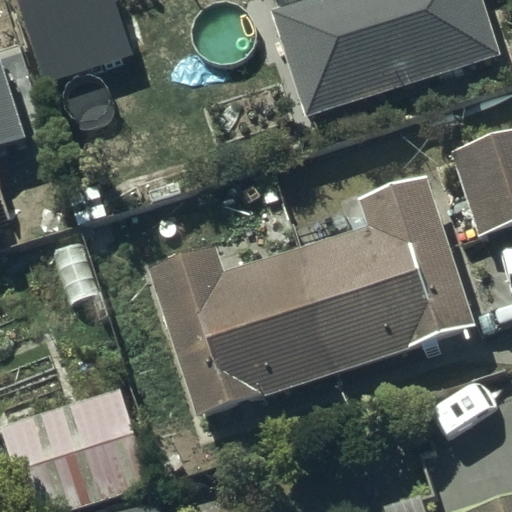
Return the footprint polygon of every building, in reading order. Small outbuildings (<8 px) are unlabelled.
[(111,0),(13,0),(40,88),(130,61),(111,0)] [(270,19),(303,124),(499,62),(479,0),(273,0),(278,16),(270,19)] [(0,234),(1,235),(0,230),(0,146),(24,139),(0,61),(0,234)] [(511,139),(450,159),(476,243),(511,231),(511,139)] [(147,277),(195,424),(475,331),(427,185),(361,207),(369,231),(225,279),(217,254),(147,277)] [(120,397),(0,432),(0,436),(22,511),(35,511),(144,479),(120,397)] [(123,511),(164,511),(161,501),(123,511)] [(426,511),(423,501),(387,511),(426,511)]
